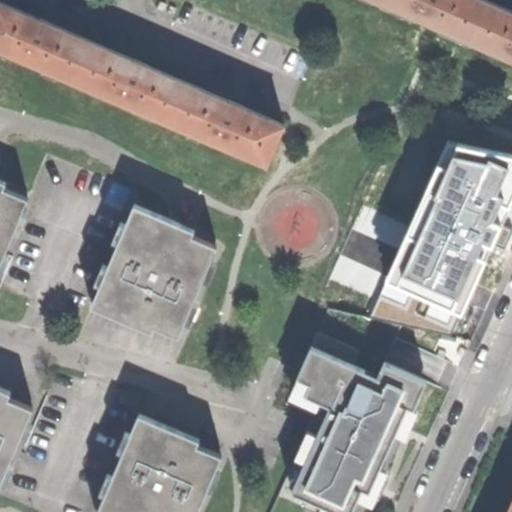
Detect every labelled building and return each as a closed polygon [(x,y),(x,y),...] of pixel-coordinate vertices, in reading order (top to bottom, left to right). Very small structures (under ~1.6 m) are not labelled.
[(0,0),(0,47),(71,77),(88,38),(47,20),(48,18),(42,15),(36,13),(35,15),(4,0),(0,0)] [(387,0),(466,34),(481,0),(387,0)] [(511,8),(492,0),(481,0),(466,34),(511,54),(511,8)] [(71,77),(165,119),(182,80),(143,62),(144,60),(137,57),(131,55),(130,56),(88,38),(71,77)] [(225,99),(182,80),(165,119),(271,164),(287,126),(237,104),(238,102),(231,99),(226,96),(225,99)] [(423,134),(406,202),(431,208),(448,140),(423,134)] [(486,185),(478,202),(509,217),(511,217),(511,168),(490,158),(479,182),(486,185)] [(0,279),(34,196),(6,185),(8,179),(0,175),(0,279)] [(138,202),(97,307),(156,330),(157,325),(183,335),(220,242),(195,232),(198,226),(182,219),(161,211),(138,202)] [(433,237),(470,246),(472,243),(476,233),(436,225),(433,237)] [(511,241),(511,240),(476,233),(472,243),(505,257),(511,241)] [(456,278),(489,292),(497,275),(505,257),(472,243),(470,246),(456,278)] [(333,308),(323,330),(364,349),(358,362),(384,374),(389,359),(407,322),(333,308)] [(364,349),(323,330),(295,386),(334,404),(295,490),(344,511),(353,511),(378,458),(385,461),(406,414),(411,402),(419,406),(430,378),(389,359),(384,374),(358,362),(364,349)] [(0,493),(2,494),(40,405),(12,393),(14,389),(0,382),(0,493)] [(334,404),(295,386),(288,402),(316,414),(272,511),(362,511),(370,495),(385,461),(378,458),(353,511),(344,511),(295,490),(334,404)] [(140,420),(103,511),(204,511),(228,452),(201,441),(203,435),(143,412),(140,420)]
